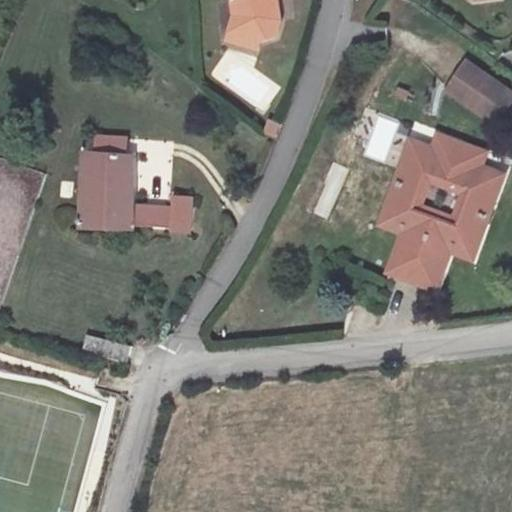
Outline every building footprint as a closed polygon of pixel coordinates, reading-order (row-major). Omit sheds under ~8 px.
[(280,0),(248,0),(249,1),(241,2),(243,19),(233,33),(263,55),(281,31),(283,15),(280,0)] [(233,33),(228,39),(258,62),(263,55),(233,33)] [(511,99),(511,92),(464,61),(442,99),(501,128),(511,99)] [(383,163),(400,121),(381,114),(364,156),(383,163)] [(477,163),(432,146),(425,166),(399,157),(386,193),(395,196),(382,232),(403,240),(394,267),(387,264),(379,287),(429,303),(434,286),(427,283),(438,256),(458,262),(472,225),(482,230),(495,192),(470,182),(477,163)] [(71,162),(69,189),(66,234),(125,242),(130,170),(71,162)] [(182,210),(156,207),(154,242),(179,244),(182,210)] [(128,362),(132,344),(87,334),(83,351),(128,362)]
